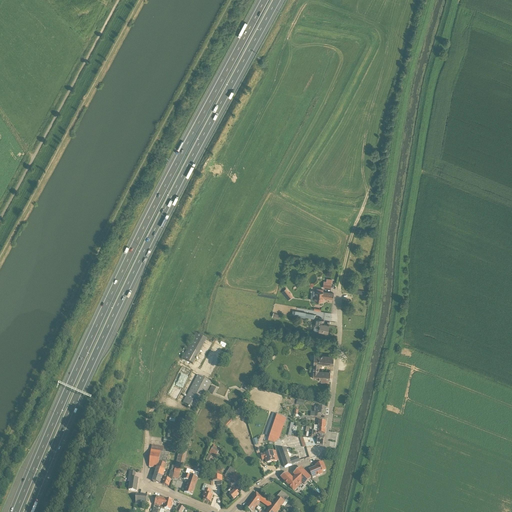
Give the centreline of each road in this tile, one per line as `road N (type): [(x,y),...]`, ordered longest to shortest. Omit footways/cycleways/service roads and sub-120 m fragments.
road 1 (motorway): [(29,511),(146,249),(278,0)]
road 2 (motorway): [(262,0),(133,244),(13,511)]
road 3 (track): [(339,290),(406,49),(412,0)]
road 4 (residential): [(232,511),(275,474),(326,448),(339,290)]
road 5 (unclassified): [(0,220),(119,0)]
road 6 (residential): [(209,511),(145,481),(148,413),(156,406)]
